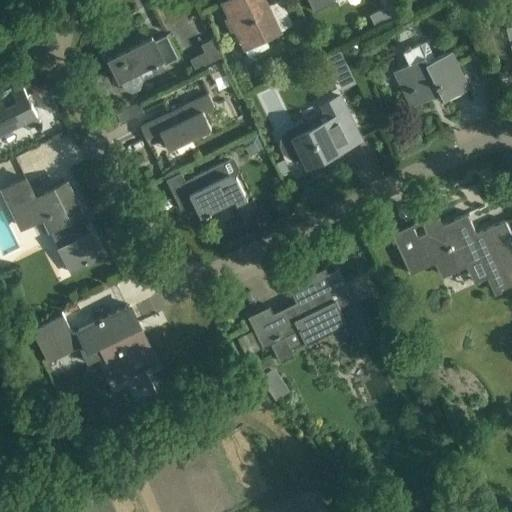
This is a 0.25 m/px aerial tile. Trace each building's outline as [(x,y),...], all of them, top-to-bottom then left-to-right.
[(235,29),(244,48),(280,31),(267,2),(265,0),(225,0),(222,2),(229,16),(224,18),(230,31),(235,29)] [(308,0),(314,11),(336,0),(335,0),(308,0)] [(391,3),(380,9),(385,20),(397,14),(391,3)] [(107,58),(118,81),(119,81),(124,89),(132,93),(140,89),(143,81),(138,71),(162,60),(164,63),(178,57),(167,34),(154,41),(151,36),(107,58)] [(211,40),(200,45),(209,62),(220,57),(211,40)] [(405,52),(403,53),(409,64),(393,71),(411,107),(440,93),(443,99),(469,86),(451,49),(434,57),(426,42),(410,50),(409,46),(404,48),(405,52)] [(341,50),(326,57),(342,90),(357,82),(341,50)] [(47,85),(34,91),(39,101),(52,95),(47,85)] [(0,132),(23,121),(27,128),(40,122),(23,86),(0,97),(0,132)] [(163,138),(168,148),(186,139),(210,128),(202,111),(214,105),(208,94),(196,100),(158,118),(140,127),(146,138),(149,145),(163,138)] [(282,145),(283,149),(286,153),(290,156),(296,158),(302,156),(307,165),(361,139),(339,95),(326,101),(331,111),(289,133),(285,135),(283,140),(282,145)] [(54,99),(44,104),(48,112),(58,108),(54,99)] [(115,112),(121,123),(136,116),(130,104),(115,112)] [(258,150),(254,142),(245,147),(249,155),(258,150)] [(19,165),(15,156),(6,160),(10,169),(19,165)] [(284,158),(275,163),(280,174),(289,169),(284,158)] [(195,184),(174,195),(176,198),(181,209),(194,203),(200,216),(205,213),(206,215),(210,213),(209,211),(245,194),(236,176),(228,173),(222,162),(192,177),(195,184)] [(36,198),(25,178),(2,189),(17,220),(19,219),(23,226),(35,220),(33,217),(42,213),(70,272),(103,256),(91,231),(89,232),(85,223),(87,222),(72,192),(69,194),(63,182),(44,192),(45,194),(36,198)] [(413,226),(392,235),(401,253),(410,273),(430,264),(428,260),(433,258),(435,262),(435,261),(441,274),(480,257),(493,286),(511,277),(511,273),(500,247),(492,229),(489,224),(488,225),(490,230),(477,236),(468,214),(485,206),(484,205),(467,213),(417,236),(413,226)] [(334,287),(325,267),(288,286),(298,306),(275,317),(269,306),(247,316),(262,347),(271,343),(279,361),(293,354),(291,348),(304,341),(305,343),(342,325),(345,324),(352,340),(350,341),(355,350),(370,344),(368,340),(376,336),(358,299),(372,292),(363,272),(349,279),(334,287)] [(64,315),(32,330),(46,358),(77,342),(88,364),(104,356),(116,381),(130,374),(148,365),(131,329),(139,325),(130,305),(112,314),(78,330),(73,333),(64,315)] [(268,366),(263,357),(251,364),(256,373),(268,366)]
